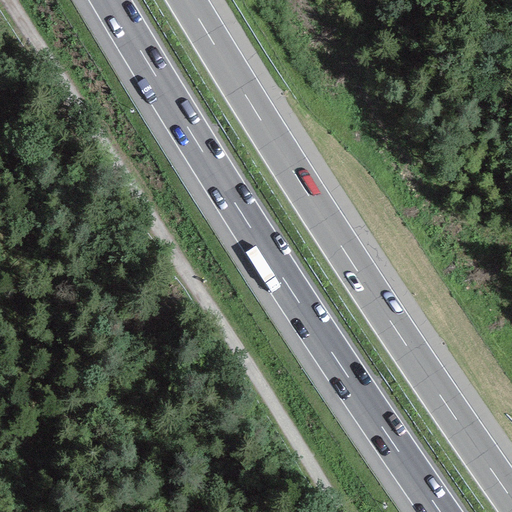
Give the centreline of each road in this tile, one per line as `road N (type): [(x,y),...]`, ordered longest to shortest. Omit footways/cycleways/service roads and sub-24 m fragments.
road 1 (motorway): [(110,0),(440,511)]
road 2 (track): [(9,0),(225,331),(332,511)]
road 3 (motorway): [(511,499),(187,0)]
